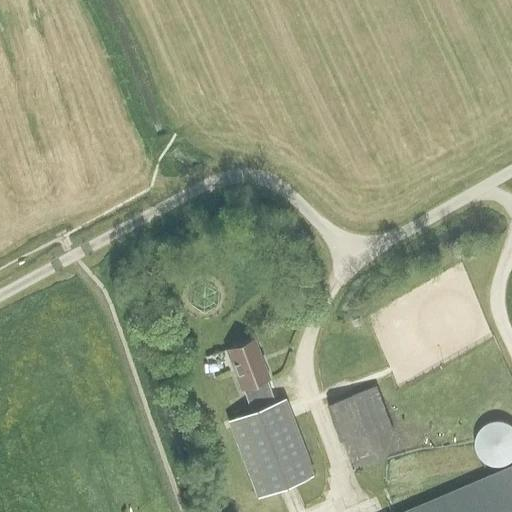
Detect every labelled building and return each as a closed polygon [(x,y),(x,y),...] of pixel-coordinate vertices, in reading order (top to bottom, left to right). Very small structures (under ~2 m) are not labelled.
[(253,339),(224,350),(240,391),(242,390),(251,411),(274,402),(266,381),(269,380),(253,339)] [(353,396),(327,405),(351,471),(385,458),(393,432),(376,386),(353,395),(353,396)] [(251,411),(226,420),(252,496),(312,475),(282,400),(274,403),(274,402),(251,411)] [(511,423),(508,422),(504,421),(500,420),(496,421),(491,422),(487,424),(484,426),(479,434),(477,437),(477,441),(476,446),(477,449),(479,454),(481,457),(483,460),(486,462),(490,464),(494,465),(499,465),(503,465),(507,464),(511,462),(511,460),(511,423)] [(511,511),(511,469),(411,511),(511,511)]
